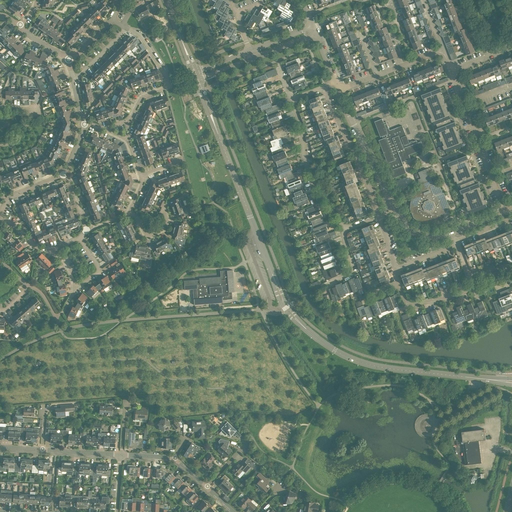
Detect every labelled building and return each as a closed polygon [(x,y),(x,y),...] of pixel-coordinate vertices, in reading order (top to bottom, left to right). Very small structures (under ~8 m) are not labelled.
[(16,3),(23,8),(26,4),(24,3),(26,1),(25,1),(25,0),(18,0),(16,3)] [(52,0),(44,0),(44,1),(43,1),(42,7),(42,9),(45,9),(45,7),(49,7),(49,4),(52,4),(52,0)] [(98,5),(95,8),(102,15),(108,9),(105,6),(107,4),(103,0),(101,0),(98,4),(99,5),(99,6),(98,5)] [(156,0),(151,3),(136,11),(140,18),(156,9),(155,7),(159,5),(156,0)] [(404,0),(399,2),(401,8),(409,5),(406,0),(404,0)] [(23,8),(16,3),(12,1),(9,5),(11,6),(8,9),(14,14),(16,12),(18,10),(21,12),(23,8)] [(214,7),(218,9),(223,12),(226,8),(223,6),(225,2),(223,1),(220,5),(215,2),(213,6),(211,7),(211,8),(213,8),(214,7)] [(454,7),(451,1),(446,3),(444,4),(446,10),(454,7)] [(289,5),(287,4),(284,8),(279,5),(276,9),(282,12),(287,15),(289,10),(287,9),(289,5)] [(369,14),(377,11),(374,5),(367,8),(369,14)] [(401,8),(403,14),(411,11),(409,5),(401,8)] [(456,13),(454,7),(446,10),(448,16),(456,13)] [(95,8),(90,12),(96,18),(99,16),(100,17),(102,15),(95,8)] [(218,9),(215,13),(213,14),(216,22),(218,21),(221,16),(226,19),(228,15),(226,13),(228,9),(226,8),(223,12),(218,9)] [(261,9),(260,11),(264,14),(261,19),(265,22),(271,11),(267,9),(265,11),(261,9)] [(287,15),(282,12),(279,16),(285,19),(283,22),(286,25),(291,23),(294,21),(295,19),(292,18),(294,16),(291,14),(292,12),(289,10),(287,15)] [(259,23),(261,19),(264,14),(260,11),(258,14),(254,11),(253,14),(257,17),(254,22),(258,24),(259,26),(260,26),(260,24),(259,23)] [(379,17),(377,11),(369,14),(371,20),(379,17)] [(403,14),(405,19),(405,20),(410,18),(413,17),(411,11),(403,14)] [(90,12),(87,16),(86,16),(93,23),(95,21),(94,20),(96,18),(90,12)] [(458,18),(456,13),(448,16),(450,21),(458,18)] [(81,18),(82,20),(88,26),(90,24),(91,25),(93,23),(86,16),(87,16),(85,14),(81,18)] [(251,17),(247,14),(244,20),(248,22),(247,25),(251,27),(254,22),(257,17),(253,14),(251,17)] [(231,16),(228,15),(226,19),(221,16),(218,21),(223,24),(223,23),(228,26),(231,22),(229,21),(231,16)] [(38,28),(41,30),(46,24),(47,21),(40,16),(33,26),(37,29),(38,28)] [(381,22),(379,17),(371,20),(374,25),(381,22)] [(413,23),(410,18),(405,20),(405,19),(403,21),(405,26),(413,23)] [(450,21),(453,27),(461,24),(458,18),(450,21)] [(86,28),(88,26),(82,20),(78,24),(85,31),(87,29),(86,28)] [(333,22),(325,25),(328,31),(336,28),(338,27),(336,21),(334,22),(333,22)] [(221,28),(226,31),(231,34),(234,29),(231,28),(234,24),(231,22),(228,26),(223,23),(223,24),(221,28)] [(381,22),(374,25),(376,31),(379,30),(383,28),(381,22)] [(415,29),(413,23),(405,26),(407,32),(415,29)] [(46,24),(41,30),(43,32),(43,33),(45,35),(50,27),(46,24)] [(83,33),(85,31),(78,24),(74,28),(80,34),(82,32),(83,33)] [(455,33),(458,32),(463,30),(461,24),(453,27),(455,33)] [(50,37),(55,30),(50,27),(45,35),(47,36),(48,35),(50,37)] [(336,28),(328,31),(330,36),(338,33),(338,34),(341,33),(338,27),(336,28)] [(381,36),(389,33),(386,27),(383,28),(379,30),(381,36)] [(78,36),(80,34),(74,28),(70,32),(72,35),(73,35),(77,39),(79,37),(78,36)] [(231,34),(226,31),(224,35),(232,40),(229,41),(230,44),(232,43),(235,42),(242,39),(240,35),(237,36),(234,35),(237,31),(234,29),(231,34)] [(407,32),(410,38),(417,35),(415,29),(407,32)] [(456,36),(457,38),(468,34),(466,29),(463,30),(458,32),(459,35),(456,36)] [(55,30),(50,37),(53,38),(52,40),(54,41),(58,36),(60,33),(55,30)] [(340,39),(338,34),(338,33),(330,36),(332,42),(340,39)] [(391,39),(389,33),(381,36),(383,42),(391,39)] [(461,40),(462,43),(470,40),(468,34),(457,38),(458,41),(461,40)] [(1,43),(5,47),(5,46),(14,37),(12,35),(9,38),(7,36),(1,43)] [(67,37),(65,37),(66,40),(71,45),(77,39),(73,35),(72,35),(69,39),(67,37)] [(420,41),(417,35),(410,38),(412,44),(420,41)] [(58,36),(54,41),(61,46),(66,40),(65,37),(64,37),(62,39),(58,36)] [(129,36),(123,42),(129,49),(129,48),(133,45),(134,46),(138,42),(135,38),(133,40),(129,36)] [(16,39),(14,37),(5,46),(9,50),(15,44),(13,42),(16,39)] [(334,48),(337,47),(342,45),(340,39),(332,42),(334,48)] [(393,44),(391,39),(383,42),(385,48),(393,44)] [(462,43),(464,49),(473,46),(470,40),(462,43)] [(420,41),(412,44),(414,50),(422,47),(420,41)] [(123,47),(121,49),(126,53),(130,49),(129,48),(129,49),(123,42),(121,44),(123,47)] [(17,46),(15,44),(9,50),(13,54),(14,54),(14,53),(22,45),(20,43),(17,46)] [(337,47),(339,52),(347,49),(345,44),(342,45),(337,47)] [(395,50),(393,44),(385,48),(388,53),(395,50)] [(14,53),(14,54),(18,57),(24,52),(21,50),(24,47),(22,45),(14,53)] [(473,46),(464,49),(467,55),(475,51),(473,46)] [(448,52),(450,55),(455,52),(454,49),(453,47),(447,49),(448,52)] [(116,49),(115,50),(122,57),(126,53),(121,49),(119,51),(116,49)] [(350,55),(347,49),(339,52),(341,58),(350,55)] [(115,55),(113,57),(118,61),(122,57),(115,50),(113,52),(115,55)] [(395,50),(388,53),(390,59),(398,56),(395,50)] [(26,53),(23,60),(23,61),(22,61),(21,62),(22,63),(23,64),(24,64),(28,65),(33,52),(30,51),(29,55),(26,53)] [(36,53),(33,52),(28,65),(33,67),(37,58),(34,57),(36,53)] [(458,58),(455,52),(450,55),(452,60),(458,58)] [(352,61),(350,55),(341,58),(344,64),(352,61)] [(39,59),(37,58),(33,67),(38,70),(39,67),(43,57),(41,56),(39,59)] [(39,67),(45,70),(50,65),(47,63),(47,62),(45,61),(46,58),(43,57),(39,67)] [(108,57),(107,59),(114,65),(118,61),(113,57),(111,59),(108,57)] [(107,63),(105,65),(110,70),(114,65),(107,59),(105,60),(107,63)] [(501,64),(498,65),(501,72),(503,72),(502,69),(505,68),(507,71),(509,70),(508,67),(505,59),(499,61),(501,64)] [(287,71),(299,66),(298,63),(297,63),(296,60),(286,63),(287,67),(286,68),(287,71)] [(354,67),(352,61),(344,64),(346,70),(354,67)] [(437,74),(441,72),(444,71),(442,66),(439,67),(438,64),(434,66),(434,65),(433,66),(432,65),(431,65),(432,67),(431,67),(434,74),(434,75),(435,77),(438,76),(437,74)] [(494,66),(492,67),(495,75),(501,73),(501,72),(498,65),(497,65),(497,64),(493,65),(494,66)] [(45,70),(48,76),(58,72),(60,72),(59,69),(54,71),(53,68),(52,68),(50,65),(45,70)] [(100,65),(99,67),(106,74),(110,70),(105,65),(103,67),(100,65)] [(289,73),(291,77),(301,73),(299,69),(300,69),(299,66),(287,71),(288,73),(289,73)] [(99,71),(97,73),(102,78),(106,74),(99,67),(97,68),(99,71)] [(354,67),(346,70),(348,75),(356,72),(354,67)] [(428,77),(434,75),(434,74),(431,67),(428,68),(428,67),(427,68),(426,67),(425,67),(426,69),(425,69),(428,77)] [(489,77),(495,75),(492,67),(486,69),(489,77)] [(422,79),(428,77),(425,69),(422,71),(421,70),(420,70),(420,69),(419,70),(420,71),(419,72),(422,79)] [(486,69),(480,72),(483,80),(489,77),(486,69)] [(151,73),(154,82),(160,80),(159,78),(163,77),(158,70),(151,73)] [(48,76),(45,77),(47,83),(50,82),(57,79),(56,76),(60,75),(58,72),(48,76)] [(264,75),(254,79),(255,83),(262,81),(261,81),(263,80),(269,78),(267,72),(263,74),(264,75)] [(416,82),(422,79),(419,72),(416,73),(415,72),(414,73),(414,72),(413,72),(414,74),(413,74),(416,82)] [(480,72),(474,74),(477,82),(483,80),(480,72)] [(97,82),(102,78),(97,73),(94,75),(92,73),(88,77),(93,82),(95,79),(97,82)] [(151,73),(146,75),(148,83),(151,81),(152,83),(154,82),(151,73)] [(291,81),(292,84),(304,79),(303,76),(302,76),(301,73),(291,77),(292,80),(291,81)] [(477,82),(474,74),(468,76),(472,84),(477,82)] [(146,75),(140,77),(144,86),(146,85),(145,84),(148,83),(146,75)] [(141,87),(144,86),(140,77),(135,79),(138,86),(141,85),(141,87)] [(403,81),(406,89),(406,90),(408,89),(408,88),(412,86),(409,78),(405,80),(405,79),(404,80),(403,79),(403,81)] [(48,86),(49,88),(59,84),(57,79),(50,82),(51,84),(48,86)] [(129,81),(130,82),(125,84),(127,88),(131,90),(135,89),(135,87),(138,86),(135,79),(129,81)] [(304,79),(292,84),(293,86),(294,86),(296,90),(307,85),(306,82),(304,79)] [(252,89),(253,91),(265,87),(264,84),(263,85),(262,81),(255,83),(251,85),(253,88),(252,89)] [(399,91),(400,91),(400,93),(403,92),(402,90),(406,89),(403,81),(399,82),(397,82),(397,81),(397,83),(396,83),(399,91)] [(85,94),(91,92),(89,84),(83,85),(83,83),(79,84),(82,94),(85,94)] [(391,85),(390,86),(393,93),(399,91),(396,83),(393,85),(393,84),(391,84),(391,83),(390,84),(391,85)] [(123,86),(120,91),(127,95),(129,92),(130,93),(131,90),(127,88),(123,86)] [(387,96),(393,93),(390,86),(387,87),(386,86),(385,87),(385,86),(384,86),(385,88),(384,88),(387,96)] [(266,90),(265,87),(253,91),(254,95),(255,94),(257,98),(266,94),(265,90),(266,90)] [(6,99),(11,99),(11,88),(9,88),(9,91),(3,91),(0,97),(6,97),(6,99)] [(31,91),(29,91),(29,99),(34,99),(34,94),(38,94),(38,88),(31,88),(31,91)] [(373,90),(372,90),(375,98),(381,95),(378,88),(374,89),(374,88),(373,89),(373,88),(372,88),(373,90)] [(430,92),(422,94),(434,125),(436,124),(438,128),(437,128),(446,152),(454,149),(453,146),(455,146),(456,149),(463,146),(453,120),(450,118),(439,88),(432,91),(433,94),(431,94),(430,92)] [(369,100),(375,98),(372,90),(368,91),(367,91),(366,91),(366,92),(366,93),(369,100)] [(64,91),(62,91),(49,97),(52,102),(61,98),(60,96),(65,93),(64,91)] [(120,91),(117,96),(126,101),(127,98),(126,98),(127,95),(120,91)] [(93,101),(91,92),(85,94),(86,98),(83,99),(84,105),(88,104),(87,103),(93,101)] [(360,95),(363,103),(369,100),(366,93),(362,94),(362,93),(361,93),(360,93),(360,95)] [(268,98),(266,94),(257,98),(258,101),(257,102),(258,105),(270,100),(269,97),(268,98)] [(360,106),(359,104),(363,103),(360,95),(356,96),(356,95),(354,96),(354,95),(354,96),(354,97),(353,97),(357,107),(360,106)] [(117,96),(115,102),(123,105),(124,102),(125,103),(126,101),(117,96)] [(166,96),(163,97),(161,98),(161,100),(158,101),(161,108),(167,106),(169,106),(166,96)] [(309,105),(321,101),(319,97),(307,101),(309,105)] [(52,102),(54,107),(67,102),(68,101),(67,99),(62,101),(61,98),(52,102)] [(158,99),(155,100),(148,103),(152,108),(154,107),(155,110),(161,108),(158,101),(158,99)] [(270,100),(258,105),(259,108),(260,107),(262,111),(265,109),(272,107),(270,103),(271,103),(270,100)] [(309,105),(310,109),(322,105),(321,101),(309,105)] [(68,105),(67,102),(54,107),(56,113),(58,112),(65,109),(64,106),(68,105)] [(116,108),(115,110),(120,115),(123,109),(121,108),(123,105),(115,102),(113,107),(116,108)] [(145,111),(144,114),(151,118),(154,112),(151,111),(152,108),(148,103),(144,111),(145,111)] [(272,107),(265,109),(267,113),(277,109),(284,107),(283,104),(277,106),(277,105),(272,107)] [(310,109),(312,113),(324,109),(322,105),(310,109)] [(112,108),(106,110),(109,118),(112,117),(112,118),(120,116),(120,115),(115,110),(113,111),(112,108)] [(58,112),(60,117),(71,113),(70,110),(66,112),(65,109),(58,112)] [(267,117),(268,120),(281,115),(280,112),(278,113),(277,109),(267,113),(268,117),(267,117)] [(312,113),(313,117),(325,113),(324,109),(312,113)] [(106,110),(101,112),(104,121),(106,120),(106,119),(109,118),(106,110)] [(505,120),(511,118),(508,110),(502,112),(505,120)] [(102,122),(104,121),(101,112),(95,114),(98,122),(101,120),(102,122)] [(500,122),(505,120),(502,112),(497,114),(500,122)] [(72,116),(71,113),(60,117),(63,124),(70,124),(69,120),(70,120),(69,117),(72,116)] [(313,117),(315,122),(327,117),(325,113),(313,117)] [(141,116),(140,118),(149,123),(151,118),(144,114),(143,117),(141,116)] [(494,124),(500,122),(497,114),(491,116),(494,124)] [(270,123),(272,126),(282,122),(280,119),(282,118),(281,115),(268,120),(269,123),(270,123)] [(494,124),(491,116),(485,119),(488,126),(494,124)] [(315,122),(316,125),(328,121),(327,117),(315,122)] [(139,124),(149,129),(152,124),(149,123),(140,118),(139,121),(140,122),(139,124)] [(384,123),(382,119),(375,122),(380,137),(382,137),(383,139),(379,140),(390,170),(388,171),(391,179),(406,174),(402,163),(410,159),(409,155),(424,149),(421,142),(418,143),(417,140),(409,143),(402,126),(389,131),(386,122),(384,123)] [(316,125),(318,129),(330,125),(328,121),(316,125)] [(283,126),(282,122),(272,126),(273,130),(272,130),(273,133),(286,128),(285,126),(283,126)] [(63,124),(60,130),(71,134),(71,135),(74,136),(75,133),(68,130),(70,128),(68,127),(70,124),(63,124)] [(136,127),(133,134),(140,134),(147,135),(149,129),(139,124),(139,125),(138,124),(137,127),(136,127)] [(318,129),(320,133),(331,129),(330,125),(318,129)] [(276,136),(277,139),(283,137),(287,135),(286,132),(287,132),(286,128),(273,133),(274,136),(276,136)] [(60,130),(58,129),(56,134),(65,138),(66,136),(69,137),(71,135),(71,134),(60,130)] [(320,133),(321,138),(333,133),(331,129),(320,133)] [(90,143),(96,146),(99,138),(96,137),(97,136),(92,133),(89,140),(89,141),(89,142),(90,143)] [(321,138),(323,142),(325,141),(334,137),(333,133),(321,138)] [(64,141),(65,138),(56,134),(53,139),(66,145),(67,142),(64,141)] [(133,134),(135,141),(137,141),(138,144),(145,141),(144,136),(140,137),(140,135),(140,134),(133,134)] [(324,145),(327,144),(327,145),(339,140),(337,136),(334,137),(325,141),(323,142),(324,145)] [(270,148),(272,152),(282,148),(280,145),(285,143),(284,140),(283,137),(277,139),(270,142),(273,147),(270,148)] [(96,146),(101,148),(105,139),(103,138),(102,140),(99,138),(96,146)] [(65,148),(66,145),(53,139),(51,145),(61,149),(62,146),(65,148)] [(107,141),(105,139),(101,148),(106,151),(110,143),(107,142),(107,141)] [(503,149),(509,146),(506,139),(500,141),(503,149)] [(327,145),(328,149),(340,144),(339,140),(327,145)] [(137,147),(138,150),(147,146),(145,141),(138,144),(139,147),(137,147)] [(503,149),(500,141),(494,143),(497,151),(503,149)] [(115,151),(120,146),(113,143),(113,145),(110,143),(106,151),(111,153),(113,150),(115,151)] [(177,144),(171,146),(174,154),(174,155),(180,153),(177,144)] [(202,154),(209,151),(207,144),(200,147),(202,154)] [(328,149),(330,153),(342,148),(340,144),(328,149)] [(59,151),(61,149),(51,145),(48,150),(51,151),(62,155),(63,153),(59,151)] [(112,154),(113,157),(111,158),(111,161),(122,157),(121,154),(122,154),(120,146),(115,151),(115,153),(112,154)] [(140,152),(142,155),(149,152),(147,146),(138,150),(139,152),(140,152)] [(171,155),(174,154),(171,146),(166,148),(169,157),(171,156),(171,155)] [(85,151),(83,157),(89,160),(91,154),(90,153),(92,151),(86,148),(84,151),(85,151)] [(164,159),(169,157),(166,148),(160,150),(164,159)] [(283,152),(282,148),(272,152),(273,156),(272,156),(273,159),(286,154),(285,151),(283,152)] [(330,153),(331,157),(343,152),(342,148),(330,153)] [(51,151),(48,157),(53,163),(55,159),(56,160),(57,157),(60,158),(62,155),(51,151)] [(151,157),(149,152),(142,155),(143,158),(141,158),(142,161),(151,157)] [(345,156),(343,152),(331,157),(333,161),(345,156)] [(287,157),(286,154),(273,159),(274,162),(276,162),(277,165),(287,162),(285,158),(287,157)] [(111,161),(113,166),(124,162),(123,159),(124,159),(123,156),(122,157),(111,161)] [(449,162),(449,163),(459,188),(461,187),(462,189),(461,190),(470,213),(477,211),(476,208),(478,207),(479,210),(487,207),(477,181),(474,179),(465,156),(458,159),(459,161),(457,162),(456,159),(449,162)] [(43,172),(46,171),(42,160),(41,157),(35,159),(36,162),(37,162),(39,169),(42,168),(43,172)] [(48,158),(42,160),(46,171),(49,170),(47,166),(50,165),(51,166),(56,164),(53,163),(48,157),(48,158)] [(86,166),(89,160),(83,157),(81,163),(80,163),(86,166)] [(153,163),(151,157),(142,161),(143,163),(144,162),(145,166),(153,163)] [(31,164),(30,161),(25,163),(29,174),(31,173),(33,176),(35,175),(31,164)] [(338,166),(339,170),(351,166),(349,161),(338,166)] [(36,162),(31,164),(35,175),(38,174),(37,170),(39,169),(37,162),(36,162)] [(118,170),(118,171),(127,167),(127,165),(125,165),(124,162),(113,166),(115,171),(118,170)] [(288,165),(287,162),(277,165),(278,169),(277,169),(278,172),(291,167),(290,165),(288,165)] [(29,174),(25,163),(19,166),(25,179),(28,178),(26,175),(29,174)] [(84,174),(87,174),(87,172),(89,167),(86,166),(80,163),(81,163),(79,163),(77,169),(79,170),(77,174),(84,174)] [(339,170),(341,174),(353,170),(351,166),(339,170)] [(118,171),(120,176),(128,173),(127,170),(128,170),(127,167),(118,171)] [(291,167),(278,172),(279,175),(281,175),(282,178),(286,177),(292,174),(291,171),(292,170),(291,167)] [(12,170),(16,179),(19,178),(20,181),(23,180),(18,168),(12,170)] [(418,172),(418,173),(414,174),(417,180),(418,179),(422,189),(418,191),(412,199),(411,201),(413,201),(413,206),(411,206),(410,208),(415,218),(417,219),(418,218),(421,221),(420,222),(422,223),(431,225),(433,224),(433,222),(437,221),(438,222),(443,220),(443,218),(444,218),(444,217),(444,216),(444,214),(445,212),(446,211),(448,210),(447,208),(449,208),(443,193),(442,193),(438,183),(437,184),(435,180),(432,182),(427,169),(418,172)] [(14,180),(16,179),(12,170),(7,172),(8,174),(12,184),(15,183),(14,180)] [(176,174),(173,175),(176,183),(181,181),(182,184),(185,183),(181,170),(175,172),(176,174)] [(341,174),(343,178),(354,174),(353,170),(341,174)] [(286,177),(287,181),(304,174),(303,171),(298,174),(297,172),(292,174),(286,177)] [(129,176),(128,173),(120,176),(122,181),(125,180),(126,182),(133,183),(130,176),(129,176)] [(9,185),(12,184),(8,174),(1,176),(1,183),(5,182),(5,183),(8,182),(9,185)] [(78,179),(80,185),(87,182),(84,174),(77,174),(79,178),(78,179)] [(169,174),(167,175),(170,185),(176,183),(173,175),(170,176),(169,174)] [(287,185),(288,188),(301,183),(300,180),(299,180),(297,177),(304,174),(297,177),(287,181),(289,184),(287,185)] [(343,178),(344,182),(356,178),(354,174),(343,178)] [(165,178),(162,179),(165,187),(170,185),(167,175),(165,176),(165,178)] [(151,181),(156,186),(158,185),(159,189),(165,187),(162,179),(159,180),(159,178),(151,181)] [(344,182),(346,186),(355,183),(357,182),(356,178),(344,182)] [(151,181),(147,191),(156,195),(158,189),(155,188),(156,186),(151,181)] [(90,188),(87,182),(80,185),(82,191),(90,188)] [(122,183),(119,188),(127,192),(128,189),(130,189),(133,183),(126,182),(125,184),(122,183)] [(287,188),(290,195),(292,194),(303,190),(301,186),(302,186),(301,183),(288,188),(287,188)] [(345,191),(357,186),(355,183),(346,186),(343,187),(345,191)] [(59,195),(60,198),(70,194),(69,191),(65,193),(62,187),(63,186),(63,184),(60,185),(60,187),(58,188),(58,187),(56,188),(56,189),(58,195),(59,195)] [(345,191),(346,195),(358,191),(357,186),(345,191)] [(126,195),(127,192),(119,188),(117,187),(114,192),(117,193),(126,198),(127,195),(126,195)] [(84,194),(85,194),(86,196),(92,194),(90,188),(82,191),(84,194)] [(53,189),(47,192),(50,198),(55,196),(56,196),(58,195),(56,189),(54,190),(53,189)] [(304,193),(303,190),(292,194),(294,197),(292,198),(294,201),(306,196),(305,193),(304,193)] [(147,191),(144,196),(153,200),(156,195),(147,191)] [(346,195),(348,199),(360,195),(358,191),(346,195)] [(50,198),(47,192),(41,194),(45,204),(48,203),(47,202),(48,201),(48,200),(50,199),(50,198)] [(117,193),(115,198),(122,202),(123,199),(125,200),(126,198),(117,193)] [(60,198),(61,200),(58,201),(61,208),(69,204),(67,198),(71,196),(70,194),(60,198)] [(92,194),(86,196),(88,202),(93,200),(94,200),(92,194)] [(348,199),(349,203),(361,198),(360,195),(348,199)] [(33,198),(36,205),(42,202),(39,196),(36,197),(33,198)] [(145,199),(143,202),(151,205),(153,206),(156,201),(153,200),(144,196),(143,198),(145,199)] [(308,199),(306,196),(294,201),(295,204),(296,203),(298,207),(308,203),(306,200),(308,199)] [(320,203),(318,197),(312,200),(314,205),(320,203)] [(28,202),(25,203),(28,209),(31,208),(30,207),(36,205),(33,198),(27,201),(28,202)] [(121,205),(122,202),(115,198),(112,204),(115,205),(114,208),(120,211),(122,206),(121,205)] [(171,204),(173,210),(185,206),(182,198),(176,200),(177,202),(171,204)] [(349,203),(351,207),(363,203),(361,198),(349,203)] [(96,206),(98,205),(97,202),(95,203),(93,200),(88,202),(86,203),(88,209),(96,206)] [(147,213),(151,205),(143,202),(142,204),(141,204),(138,209),(147,213)] [(18,213),(19,216),(29,212),(28,209),(25,203),(22,204),(21,205),(20,203),(17,204),(18,206),(19,205),(22,212),(18,213)] [(351,207),(353,211),(365,207),(363,203),(351,207)] [(65,212),(65,213),(72,210),(69,204),(61,208),(63,213),(65,212)] [(98,212),(96,206),(88,209),(91,215),(92,214),(98,212)] [(187,215),(186,212),(185,206),(173,210),(174,216),(181,214),(182,217),(187,215)] [(353,211),(354,215),(366,211),(365,207),(353,211)] [(308,216),(309,219),(321,214),(320,211),(319,212),(318,208),(305,213),(307,216),(308,216)] [(68,218),(67,219),(68,222),(74,219),(73,216),(74,216),(72,210),(65,213),(68,218)] [(98,212),(92,214),(93,216),(92,217),(94,223),(101,221),(99,218),(101,218),(100,217),(101,215),(102,214),(101,211),(98,212)] [(366,211),(354,215),(356,220),(368,215),(366,211)] [(29,212),(19,216),(20,218),(24,216),(26,223),(27,222),(32,220),(29,212)] [(311,222),(313,225),(323,221),(321,218),(323,217),(321,214),(309,219),(310,222),(311,222)] [(67,229),(70,228),(70,229),(80,225),(77,218),(74,219),(68,222),(67,219),(64,220),(67,229)] [(30,228),(36,226),(33,220),(32,220),(27,222),(30,228)] [(65,230),(67,229),(64,220),(61,221),(62,224),(56,226),(59,233),(66,231),(65,230)] [(119,230),(122,229),(125,234),(134,229),(131,224),(125,227),(124,225),(125,225),(123,220),(116,224),(119,230)] [(313,229),(314,232),(327,227),(325,224),(324,225),(323,221),(313,225),(314,229),(313,229)] [(175,224),(173,230),(182,233),(184,227),(187,228),(188,225),(182,223),(181,226),(175,224)] [(48,231),(51,237),(57,234),(54,227),(53,225),(47,227),(48,231)] [(362,234),(373,229),(372,225),(360,230),(362,234)] [(38,231),(36,226),(30,228),(32,234),(33,234),(34,236),(37,236),(37,235),(40,234),(39,231),(38,231)] [(317,235),(318,238),(328,234),(326,231),(328,230),(327,227),(314,232),(315,235),(317,235)] [(131,238),(136,235),(134,229),(125,234),(127,239),(125,240),(126,243),(132,240),(131,238)] [(362,234),(363,238),(375,233),(373,229),(362,234)] [(7,242),(9,244),(13,239),(11,237),(12,235),(4,230),(0,235),(8,240),(7,242)] [(182,233),(173,230),(171,236),(176,237),(175,242),(181,251),(182,251),(185,239),(181,238),(182,233)] [(45,239),(51,237),(48,231),(42,233),(45,239)] [(328,234),(318,238),(319,242),(326,240),(331,238),(330,236),(336,234),(335,231),(328,234)] [(102,239),(99,233),(96,235),(94,232),(89,236),(90,239),(91,238),(95,243),(102,239)] [(42,233),(40,234),(37,235),(37,236),(38,240),(36,240),(37,243),(39,242),(39,241),(45,239),(42,233)] [(363,238),(365,242),(377,238),(375,233),(363,238)] [(505,233),(501,234),(506,246),(510,244),(505,233)] [(501,234),(497,236),(502,247),(506,246),(501,234)] [(497,236),(493,237),(498,249),(502,247),(497,236)] [(493,237),(489,239),(494,251),(498,249),(493,237)] [(365,242),(366,246),(378,241),(377,238),(365,242)] [(480,240),(485,251),(489,250),(485,241),(486,240),(485,238),(480,240)] [(13,239),(9,244),(11,246),(10,247),(15,251),(17,249),(19,251),(24,247),(17,240),(16,241),(13,239)] [(95,243),(98,249),(106,244),(102,239),(95,243)] [(164,239),(158,242),(163,250),(169,247),(170,250),(173,248),(170,243),(167,244),(164,239)] [(489,239),(486,240),(485,241),(489,250),(490,252),(494,251),(489,239)] [(326,240),(319,242),(316,244),(317,247),(316,248),(317,251),(330,246),(329,243),(327,243),(326,240)] [(480,240),(476,241),(481,253),(485,251),(480,240)] [(366,246),(368,250),(377,246),(378,247),(380,246),(378,241),(366,246)] [(476,241),(472,243),(477,255),(481,253),(476,241)] [(158,253),(163,250),(158,242),(153,244),(156,250),(154,251),(157,257),(160,255),(158,253)] [(472,243),(468,244),(473,256),(477,255),(472,243)] [(109,249),(106,244),(98,249),(101,254),(102,254),(109,249)] [(473,256),(468,244),(464,246),(464,247),(462,248),(465,257),(468,256),(469,258),(473,256)] [(134,258),(139,259),(142,246),(136,245),(135,249),(133,249),(133,248),(132,253),(130,252),(129,256),(131,257),(134,258)] [(139,259),(148,261),(151,261),(152,257),(151,256),(151,255),(150,254),(151,251),(150,251),(149,255),(147,254),(148,248),(142,246),(139,259)] [(319,253),(321,257),(331,253),(329,249),(331,249),(330,246),(317,251),(318,254),(319,253)] [(367,255),(379,250),(378,247),(377,246),(368,250),(366,251),(367,255)] [(100,255),(106,263),(111,259),(108,254),(110,253),(110,251),(109,249),(102,254),(101,254),(100,255)] [(367,255),(369,259),(381,254),(379,250),(367,255)] [(321,261),(321,262),(319,263),(319,264),(322,263),(322,264),(335,259),(334,256),(332,256),(331,253),(321,257),(322,260),(321,261)] [(32,260),(28,254),(27,254),(28,255),(23,258),(21,258),(19,259),(19,260),(16,262),(16,261),(16,262),(21,270),(28,266),(26,264),(29,262),(31,260),(32,261),(32,260)] [(45,259),(41,254),(42,254),(36,259),(36,260),(37,259),(39,261),(38,262),(41,264),(39,266),(42,263),(43,265),(46,269),(52,264),(51,264),(48,261),(49,261),(47,259),(45,259)] [(369,259),(370,263),(382,258),(381,254),(369,259)] [(455,257),(450,259),(455,271),(459,269),(455,257)] [(370,263),(372,267),(384,262),(382,258),(370,263)] [(336,262),(335,259),(322,264),(323,267),(325,266),(326,270),(336,266),(334,262),(336,262)] [(450,259),(446,261),(451,272),(455,271),(450,259)] [(446,261),(442,262),(447,274),(451,272),(446,261)] [(372,267),(373,271),(385,266),(384,262),(372,267)] [(442,262),(438,264),(443,275),(447,274),(442,262)] [(116,265),(117,267),(115,268),(115,269),(109,273),(109,272),(109,273),(113,279),(115,277),(116,277),(119,276),(118,275),(119,274),(120,274),(124,271),(124,272),(125,272),(120,265),(119,263),(116,265)] [(438,264),(434,265),(439,277),(443,275),(438,264)] [(327,280),(337,276),(336,272),(341,271),(338,265),(336,266),(326,270),(323,271),(327,280)] [(434,265),(430,267),(435,278),(439,277),(434,265)] [(373,271),(375,275),(387,271),(385,266),(373,271)] [(430,267),(426,268),(431,280),(435,278),(430,267)] [(417,269),(422,281),(426,279),(422,270),(421,268),(417,269)] [(426,268),(422,270),(426,279),(427,282),(431,280),(426,268)] [(55,281),(56,284),(62,282),(61,279),(63,278),(60,269),(54,272),(57,280),(55,281)] [(417,269),(413,271),(418,282),(422,281),(417,269)] [(234,292),(233,277),(232,270),(220,271),(220,277),(199,279),(199,280),(197,280),(184,281),(184,290),(192,289),(194,305),(223,303),(223,299),(231,298),(230,292),(234,292)] [(375,275),(376,279),(388,275),(387,271),(375,275)] [(413,271),(409,272),(414,284),(418,282),(413,271)] [(409,272),(405,274),(410,286),(414,284),(409,272)] [(405,287),(410,286),(405,274),(401,276),(405,287)] [(388,275),(376,279),(378,283),(380,283),(381,287),(387,284),(386,280),(390,279),(388,275)] [(100,283),(97,285),(101,290),(103,289),(104,289),(111,284),(110,282),(107,276),(98,281),(100,283)] [(354,278),(351,279),(356,292),(359,291),(359,290),(362,288),(358,278),(355,280),(354,278)] [(349,282),(345,283),(349,293),(353,292),(353,293),(356,292),(351,279),(348,281),(349,282)] [(63,286),(62,282),(56,284),(56,287),(59,287),(60,296),(67,295),(65,285),(63,286)] [(346,295),(349,293),(345,283),(342,285),(341,283),(338,285),(343,297),(344,297),(346,296),(346,295)] [(91,297),(91,296),(93,298),(99,292),(101,290),(97,285),(95,287),(93,286),(86,293),(91,297)] [(332,297),(335,296),(337,301),(341,299),(341,301),(345,299),(344,297),(343,297),(338,285),(335,286),(336,287),(329,290),(332,297)] [(502,299),(493,302),(497,313),(506,309),(506,310),(511,307),(511,306),(511,304),(511,303),(511,299),(511,298),(511,297),(511,293),(507,295),(508,297),(506,297),(503,291),(499,293),(502,299)] [(78,302),(76,305),(82,309),(83,307),(84,307),(88,302),(85,300),(87,297),(82,293),(76,301),(78,302)] [(394,308),(397,307),(398,306),(396,303),(394,298),(393,296),(390,298),(389,297),(386,298),(391,310),(392,310),(394,309),(394,308)] [(41,302),(40,303),(35,297),(35,298),(31,301),(36,307),(38,305),(41,307),(44,305),(41,302)] [(389,312),(391,310),(386,298),(383,299),(384,300),(380,302),(384,311),(388,310),(389,312)] [(32,311),(36,307),(31,301),(27,305),(32,311)] [(473,309),(477,318),(478,320),(488,316),(482,301),(477,303),(478,307),(473,309)] [(384,311),(380,302),(377,303),(376,302),(373,303),(378,315),(382,314),(382,316),(385,314),(384,311)] [(356,306),(361,318),(367,316),(368,318),(371,317),(367,307),(364,308),(362,303),(356,306)] [(375,317),(378,315),(373,303),(370,304),(371,305),(367,307),(371,317),(375,315),(375,317)] [(462,311),(466,320),(467,322),(477,318),(473,309),(471,303),(466,305),(468,309),(462,311)] [(32,311),(27,305),(22,309),(28,315),(30,317),(32,315),(30,313),(32,311)] [(80,311),(82,309),(76,305),(74,308),(72,307),(68,316),(74,319),(78,310),(80,311)] [(456,324),(466,320),(462,311),(460,306),(456,308),(457,311),(452,313),(456,324)] [(22,309),(18,313),(24,319),(23,319),(25,321),(30,317),(28,315),(22,309)] [(436,309),(433,311),(438,323),(441,322),(440,321),(444,319),(440,309),(436,311),(436,309)] [(430,313),(427,314),(431,324),(434,323),(435,324),(438,323),(433,311),(430,312),(430,313)] [(18,313),(14,316),(19,322),(23,319),(24,319),(18,313)] [(407,313),(404,315),(406,320),(403,322),(407,331),(413,329),(414,331),(418,330),(414,320),(410,321),(407,313)] [(423,315),(420,316),(425,328),(428,327),(427,326),(431,324),(427,314),(423,316),(423,315)] [(15,326),(19,322),(14,316),(10,320),(9,320),(15,327),(15,326)] [(417,318),(414,320),(418,330),(419,332),(422,331),(422,330),(425,328),(420,316),(417,317),(417,318)] [(60,409),(55,409),(55,412),(56,412),(57,417),(65,417),(65,411),(75,410),(74,405),(60,406),(60,409)] [(108,405),(105,405),(105,406),(100,406),(99,414),(104,414),(104,416),(107,416),(107,414),(112,415),(113,407),(108,406),(108,405)] [(144,411),(135,410),(134,421),(140,421),(140,418),(147,419),(148,408),(145,408),(144,411)] [(169,429),(168,428),(171,426),(169,424),(170,423),(168,420),(167,421),(165,419),(162,421),(162,420),(159,422),(160,423),(157,424),(159,427),(158,428),(160,430),(161,429),(163,432),(166,430),(167,431),(169,429)] [(205,435),(204,430),(205,430),(204,422),(192,422),(193,427),(195,427),(195,431),(198,431),(198,433),(198,435),(198,436),(199,437),(200,438),(201,438),(202,438),(203,438),(203,437),(204,437),(204,436),(204,435),(205,435)] [(241,435),(236,431),(237,431),(227,422),(221,429),(222,430),(219,434),(227,436),(227,435),(230,438),(234,433),(239,438),(241,435)] [(8,440),(14,441),(15,427),(6,427),(5,433),(8,433),(8,440)] [(20,434),(23,434),(23,428),(15,427),(14,441),(19,441),(20,434)] [(25,441),(31,442),(32,432),(31,432),(26,431),(26,428),(23,428),(23,434),(26,435),(25,441)] [(32,432),(31,442),(37,442),(37,435),(40,435),(41,429),(32,429),(31,432),(32,432)] [(71,431),(68,431),(69,429),(66,429),(66,431),(66,437),(68,437),(68,444),(74,444),(74,434),(71,434),(71,431)] [(486,440),(484,429),(461,432),(466,465),(482,463),(479,441),(486,440)] [(50,443),(56,443),(57,433),(54,433),(54,430),(48,430),(48,436),(51,436),(50,443)] [(66,431),(63,430),(61,430),(60,433),(57,433),(56,443),(62,444),(62,437),(66,437),(66,431)] [(80,435),(74,434),(74,444),(80,445),(80,438),(83,438),(83,432),(80,432),(80,435)] [(86,432),(83,432),(83,438),(86,438),(85,445),(92,445),(92,435),(86,435),(86,432)] [(129,432),(129,433),(125,432),(125,439),(129,440),(128,447),(142,448),(143,439),(138,438),(138,441),(135,440),(135,433),(129,432)] [(98,436),(92,435),(92,445),(97,446),(98,439),(101,439),(101,433),(98,433),(98,436)] [(107,433),(101,433),(101,439),(104,439),(103,446),(109,446),(110,436),(107,436),(107,433)] [(119,434),(116,434),(110,433),(110,436),(109,446),(115,447),(115,440),(118,440),(119,434)] [(165,452),(165,451),(165,448),(171,449),(172,438),(161,438),(162,438),(162,448),(156,447),(156,451),(165,452)] [(218,450),(225,457),(231,451),(226,445),(227,445),(228,445),(229,441),(221,439),(218,441),(220,447),(218,450)] [(194,456),(194,455),(196,451),(197,452),(200,448),(189,441),(187,444),(190,446),(183,456),(187,458),(187,457),(188,457),(189,458),(190,458),(191,457),(192,457),(193,456),(194,456)] [(209,454),(205,458),(200,463),(208,470),(212,465),(210,463),(214,458),(209,454)] [(9,458),(8,468),(14,469),(14,472),(17,472),(17,466),(14,465),(15,459),(14,459),(13,457),(10,457),(9,458)] [(9,458),(3,458),(3,465),(0,464),(0,470),(5,471),(5,468),(8,468),(9,458)] [(17,472),(20,472),(26,472),(26,469),(27,459),(26,459),(26,458),(22,458),(22,459),(21,459),(20,466),(17,466),(17,472)] [(32,460),(27,459),(26,469),(32,470),(31,473),(35,473),(35,467),(32,467),(32,460)] [(38,470),(44,470),(44,460),(38,460),(38,467),(35,467),(35,473),(38,473),(38,470)] [(50,461),(44,460),(44,470),(43,472),(47,472),(48,474),(52,474),(53,468),(50,468),(50,461)] [(61,471),(67,472),(68,462),(62,462),(61,467),(58,467),(58,475),(61,475),(61,471)] [(73,462),(68,462),(67,472),(72,472),(72,474),(76,474),(76,468),(73,468),(73,462)] [(243,469),(245,470),(249,466),(243,462),(241,465),(239,463),(235,467),(234,467),(231,471),(237,476),(243,469)] [(76,474),(79,474),(84,475),(85,463),(79,463),(79,468),(76,468),(76,474)] [(91,463),(85,463),(84,475),(89,475),(93,475),(93,469),(90,469),(91,463)] [(98,476),(101,476),(102,464),(97,464),(96,470),(93,469),(93,475),(92,482),(96,483),(97,477),(98,477),(98,476)] [(108,464),(102,464),(101,476),(110,476),(111,470),(107,470),(108,464)] [(128,469),(128,470),(129,470),(129,474),(133,474),(132,476),(139,476),(139,474),(140,468),(139,468),(134,467),(135,465),(134,465),(128,465),(127,466),(127,467),(127,468),(127,469),(128,469)] [(144,466),(143,466),(140,466),(139,466),(139,468),(140,468),(139,474),(143,475),(143,477),(149,477),(150,468),(145,468),(145,467),(144,467),(144,466)] [(160,468),(160,469),(154,469),(154,477),(161,478),(161,476),(164,476),(167,469),(166,469),(161,467),(160,467),(160,468)] [(172,471),(171,471),(167,469),(164,476),(166,478),(165,479),(169,484),(172,481),(175,477),(171,474),(172,473),(172,472),(172,471)] [(265,493),(270,487),(267,484),(268,482),(269,482),(258,472),(255,475),(260,480),(256,484),(259,487),(258,488),(261,491),(262,490),(265,493)] [(181,477),(180,477),(178,475),(178,474),(175,477),(172,481),(175,483),(173,485),(178,489),(180,488),(179,488),(184,483),(180,479),(181,479),(181,478),(181,477)] [(219,485),(226,493),(225,494),(232,487),(226,481),(228,479),(224,475),(220,479),(222,482),(219,485)] [(188,484),(185,482),(186,482),(185,481),(184,483),(179,488),(180,488),(182,490),(181,492),(186,496),(191,490),(188,486),(188,485),(188,484)] [(196,491),(195,491),(193,489),(193,488),(191,490),(186,496),(188,498),(188,499),(190,501),(188,503),(192,507),(198,500),(197,499),(199,497),(195,493),(196,493),(196,492),(196,491)] [(291,503),(292,502),(296,494),(290,491),(288,495),(285,497),(282,497),(282,504),(291,503)] [(91,503),(91,497),(92,495),(88,494),(88,496),(83,496),(82,508),(88,508),(88,502),(91,503)] [(59,507),(65,507),(66,497),(60,497),(60,495),(57,495),(56,501),(59,501),(59,507)] [(71,497),(66,497),(65,507),(70,507),(71,501),(74,502),(74,496),(71,495),(71,497)] [(106,497),(100,497),(99,509),(105,509),(105,503),(108,504),(109,496),(106,495),(106,497)] [(246,505),(248,507),(247,507),(252,511),(256,507),(250,501),(251,501),(245,495),(238,503),(244,508),(246,505)] [(83,496),(74,496),(74,502),(77,502),(76,508),(82,508),(83,496)] [(94,509),(99,509),(100,497),(91,497),(91,503),(94,503),(94,509)] [(131,511),(132,511),(135,511),(137,498),(132,498),(132,500),(128,499),(128,502),(122,502),(122,499),(120,499),(120,508),(121,508),(124,508),(124,510),(131,510),(131,511)] [(141,498),(137,498),(135,511),(140,511),(147,511),(148,503),(148,501),(141,500),(141,498)] [(154,511),(159,511),(160,505),(160,500),(156,499),(155,504),(148,503),(147,511),(155,511),(154,511)] [(207,504),(203,501),(201,503),(200,502),(195,508),(196,509),(197,507),(202,511),(206,511),(211,507),(211,508),(212,506),(209,504),(209,503),(208,503),(208,504),(207,504)] [(304,511),(311,511),(312,511),(313,511),(317,511),(316,511),(318,505),(313,504),(313,503),(305,502),(304,510),(305,510),(304,511)]
